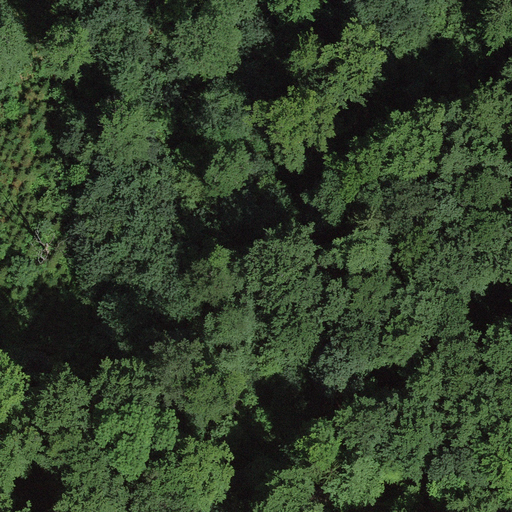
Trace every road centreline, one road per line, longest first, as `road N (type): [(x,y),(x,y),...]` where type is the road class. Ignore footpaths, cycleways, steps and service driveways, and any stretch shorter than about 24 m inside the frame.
road 1 (track): [(0,1),(73,90),(110,121),(262,163),(398,161),(511,115)]
road 2 (track): [(424,511),(323,499),(114,431),(0,383)]
